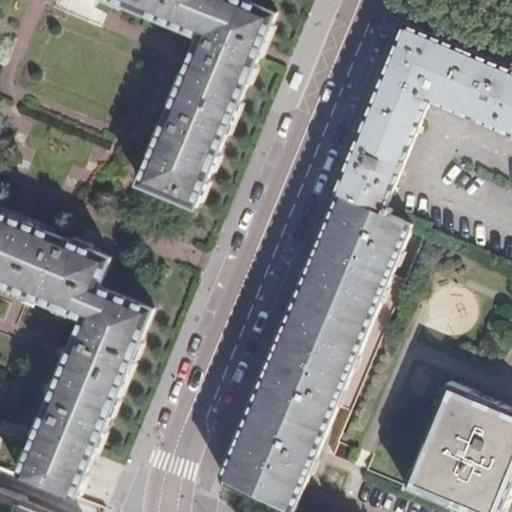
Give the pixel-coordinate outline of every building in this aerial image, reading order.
[(118,0),(201,34),(143,183),(200,206),(277,12),(248,0),(118,0)] [(511,133),(511,65),(408,23),(387,76),(399,80),(393,94),(428,108),(432,99),(511,133)] [(399,80),(387,76),(378,98),(375,103),(422,123),(425,116),(428,108),(393,94),(399,80)] [(422,123),(375,103),(340,192),(393,214),(396,209),(389,206),(422,123)] [(223,459),(217,475),(296,508),(303,492),(416,224),(393,214),(340,192),(337,190),(292,296),(223,459)] [(0,281),(90,319),(42,433),(99,455),(160,306),(104,283),(117,255),(0,205),(0,281)] [(508,511),(511,504),(511,404),(458,382),(413,484),(477,511),(508,511)] [(42,433),(36,448),(93,471),(99,455),(42,433)] [(25,476),(82,499),(93,471),(36,448),(25,476)] [(49,511),(23,501),(18,511),(49,511)]
